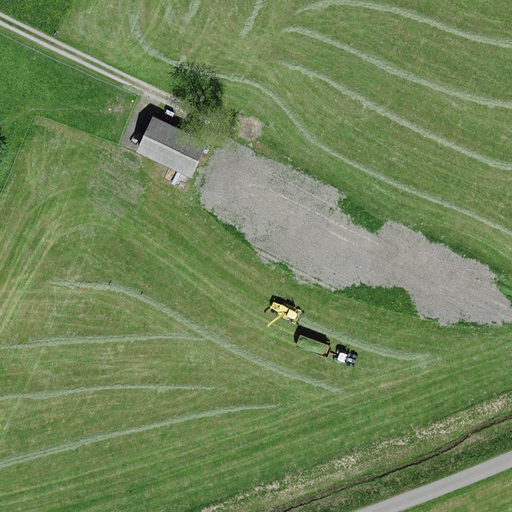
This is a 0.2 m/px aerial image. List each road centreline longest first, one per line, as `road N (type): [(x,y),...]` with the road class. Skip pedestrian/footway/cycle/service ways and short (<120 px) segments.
road 1 (track): [(168,101),(0,22)]
road 2 (residential): [(511,459),(376,511)]
